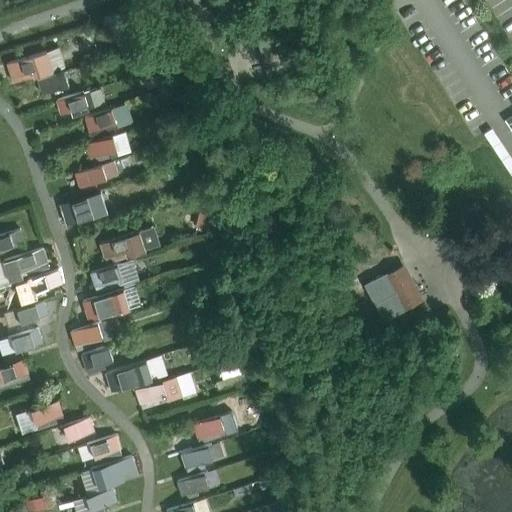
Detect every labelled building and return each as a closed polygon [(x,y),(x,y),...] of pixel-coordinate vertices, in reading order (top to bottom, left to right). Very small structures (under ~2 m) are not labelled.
[(6,62),(12,82),(54,69),(48,48),(6,62)] [(42,95),(68,86),(64,73),(38,81),(42,95)] [(90,91),(56,102),(62,121),(96,110),(90,91)] [(113,110),(84,119),(89,138),(119,128),(113,110)] [(85,145),(90,158),(117,150),(112,136),(85,145)] [(116,162),(75,174),(81,194),(99,189),(97,182),(120,175),(116,162)] [(66,225),(107,212),(100,190),(59,203),(66,225)] [(198,211),(194,227),(209,230),(212,215),(198,211)] [(98,241),(105,261),(147,247),(140,227),(98,241)] [(0,261),(2,261),(0,253),(0,251),(23,244),(19,231),(0,236),(0,261)] [(48,269),(42,249),(4,261),(11,281),(48,269)] [(211,260),(220,257),(218,249),(217,249),(208,252),(211,260)] [(98,293),(112,289),(110,283),(121,279),(117,266),(90,274),(94,287),(96,287),(98,293)] [(387,276),(402,306),(418,298),(402,268),(387,276)] [(35,294),(61,285),(57,272),(50,274),(30,280),(35,294)] [(81,299),(89,322),(132,308),(125,285),(112,289),(98,293),(81,299)] [(47,315),(42,302),(5,313),(9,327),(47,315)] [(70,333),(75,347),(104,338),(106,342),(117,338),(111,320),(70,333)] [(15,351),(42,343),(37,330),(11,338),(15,351)] [(85,370),(87,369),(89,375),(107,369),(106,364),(117,360),(112,345),(81,355),(85,370)] [(0,378),(1,383),(28,374),(23,360),(0,367),(0,378)] [(109,387),(137,379),(132,365),(105,374),(109,387)] [(140,405),(167,396),(162,382),(135,391),(140,405)] [(63,422),(57,402),(31,411),(35,424),(39,423),(41,429),(63,422)] [(10,422),(23,416),(17,404),(5,410),(10,422)] [(198,445),(228,435),(222,416),(192,425),(198,445)] [(67,440),(93,432),(89,418),(65,426),(63,427),(67,440)] [(94,458),(120,449),(116,435),(96,441),(89,444),(94,458)] [(184,469),(188,467),(190,475),(206,470),(204,462),(226,456),(222,442),(180,455),(184,469)] [(88,493),(140,477),(134,457),(82,473),(88,493)] [(219,484),(215,471),(177,483),(181,496),(183,496),(184,501),(202,496),(200,490),(219,484)] [(111,490),(86,498),(90,511),(91,511),(92,511),(106,511),(105,508),(116,504),(111,490)] [(175,492),(162,497),(167,509),(180,503),(175,492)] [(24,502),(27,511),(36,511),(54,507),(50,493),(24,502)] [(210,511),(207,499),(165,511),(210,511)]
